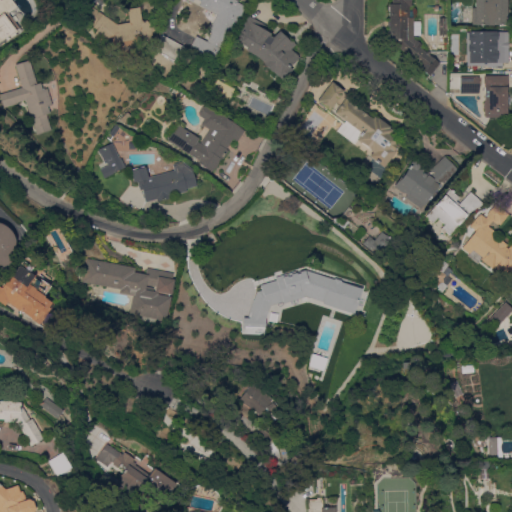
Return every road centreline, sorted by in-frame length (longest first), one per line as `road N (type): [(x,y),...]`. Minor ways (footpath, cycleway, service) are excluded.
road 1 (residential): [(0,167),(86,218),(128,231),(164,236),(202,227),(252,185),(334,29)]
road 2 (residential): [(511,157),(303,0)]
road 3 (residential): [(146,389),(0,313)]
